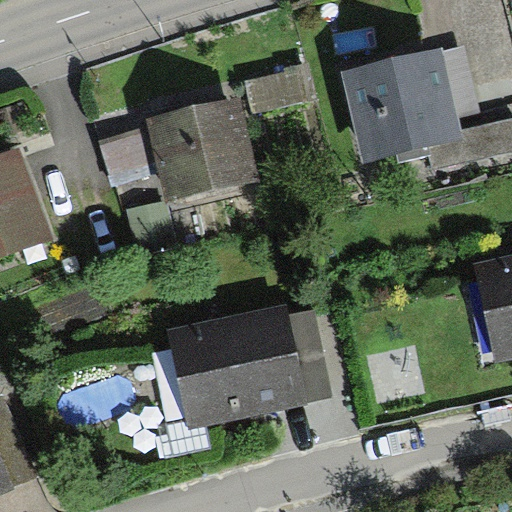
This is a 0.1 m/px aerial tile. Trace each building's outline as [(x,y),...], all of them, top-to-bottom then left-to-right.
[(433,68),(348,92),(368,160),(452,136),(433,68)] [(300,76),(249,89),(256,116),(307,103),(300,76)] [(239,116),(154,132),(167,204),(252,188),(239,116)] [(0,171),(0,259),(36,247),(9,168),(0,171)] [(131,214),(138,254),(168,249),(162,209),(131,214)] [(511,270),(475,278),(493,367),(511,362),(511,270)] [(272,321),(178,340),(195,425),(289,407),(272,321)] [(0,419),(0,494),(25,486),(0,419)]
